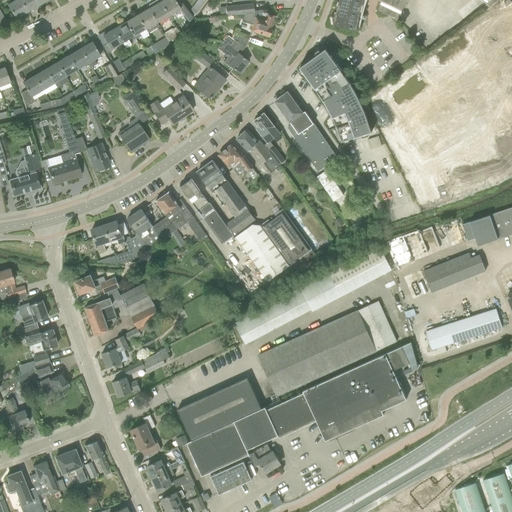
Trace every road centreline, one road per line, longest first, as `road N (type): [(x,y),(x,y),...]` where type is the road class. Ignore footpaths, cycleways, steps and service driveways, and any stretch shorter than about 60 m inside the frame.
road 1 (tertiary): [(46,220),(113,196),(202,138),(270,78),(302,24)]
road 2 (secondary): [(511,395),(321,511)]
road 3 (residential): [(106,421),(53,271),(46,220)]
road 4 (secondary): [(347,511),(511,419)]
